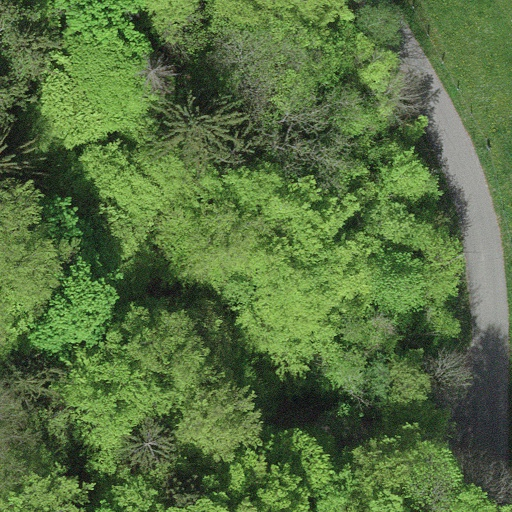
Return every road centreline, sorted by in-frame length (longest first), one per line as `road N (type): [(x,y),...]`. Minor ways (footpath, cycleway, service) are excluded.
road 1 (track): [(491,409),(395,421),(265,405),(186,306),(122,179),(53,0)]
road 2 (unclassified): [(493,511),(482,298),(458,157),(357,0)]
